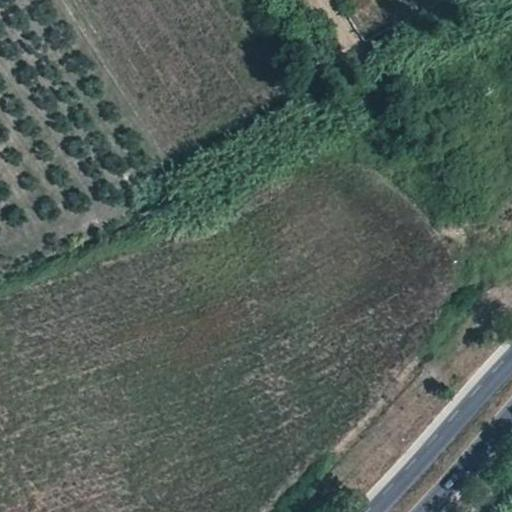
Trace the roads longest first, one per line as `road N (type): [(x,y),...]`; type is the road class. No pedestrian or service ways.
road 1 (primary): [(511,360),(362,511)]
road 2 (primary): [(417,511),(511,415)]
